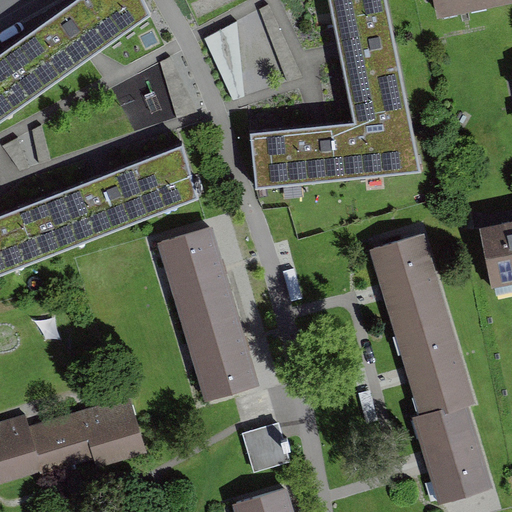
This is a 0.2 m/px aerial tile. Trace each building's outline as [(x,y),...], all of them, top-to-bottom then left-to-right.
[(0,123),(147,18),(137,0),(80,0),(0,56),(0,276),(194,202),(180,150),(0,217),(0,123)] [(328,0),(352,128),(252,136),(257,186),(420,173),(383,0),(328,0)] [(434,0),(437,10),(485,0),(434,0)] [(270,6),(259,11),(285,85),(300,80),(270,6)] [(235,26),(202,44),(233,103),(245,97),(235,26)] [(511,223),(481,230),(491,280),(511,275),(511,223)] [(161,241),(184,319),(232,305),(209,227),(161,241)] [(373,248),(399,331),(446,317),(421,234),(373,248)] [(184,319),(207,397),(255,382),(232,305),(184,319)] [(399,331),(423,414),(464,402),(471,400),(446,317),(399,331)] [(145,451),(129,398),(29,428),(24,414),(0,421),(0,481),(93,453),(97,465),(145,451)] [(489,485),(464,402),(423,414),(416,416),(441,499),(489,485)] [(257,472),(294,459),(280,419),(243,432),(257,472)] [(294,511),(287,484),(232,500),(235,511),(294,511)]
